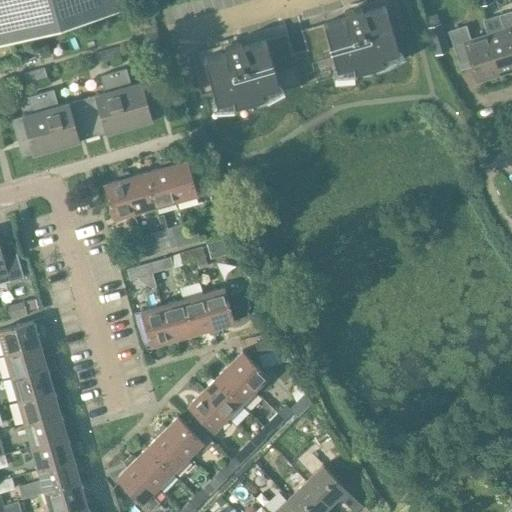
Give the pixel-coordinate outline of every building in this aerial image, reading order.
[(0,0),(0,43),(128,7),(126,0),(0,0)] [(323,23),(338,75),(400,58),(385,6),(363,12),(361,6),(344,11),(345,17),(323,23)] [(502,31),(485,37),(498,76),(511,71),(511,9),(497,14),(502,31)] [(485,37),(471,42),(466,24),(447,30),(460,71),(471,67),(476,83),(498,76),(485,37)] [(435,52),(447,48),(440,26),(428,30),(435,52)] [(280,92),(265,40),(243,46),(241,41),(224,46),(224,51),(203,57),(213,92),(217,109),(280,92)] [(117,45),(105,49),(108,61),(120,57),(117,45)] [(105,49),(95,52),(99,64),(108,61),(105,49)] [(43,66),(35,69),(38,80),(47,77),(43,66)] [(126,67),(111,71),(126,128),(152,121),(151,120),(162,117),(151,81),(140,84),(140,82),(131,85),(126,67)] [(35,69),(23,72),(26,84),(38,80),(35,69)] [(104,134),(126,128),(111,71),(99,75),(105,92),(94,95),(94,97),(81,100),(91,137),(104,133),(104,134)] [(79,140),(91,137),(81,100),(68,104),(67,103),(58,105),(53,88),(41,91),(57,148),(79,141),(79,140)] [(32,154),(57,148),(41,91),(26,95),(31,112),(20,116),(11,119),(21,156),(31,153),(32,154)] [(176,201),(198,195),(187,159),(172,164),(169,159),(165,160),(176,201)] [(156,207),(176,201),(165,160),(159,162),(159,167),(145,171),(156,207)] [(135,213),(156,207),(145,171),(130,176),(127,171),(123,172),(135,213)] [(113,219),(135,213),(123,172),(118,174),(118,179),(103,183),(113,219)] [(189,243),(200,240),(198,229),(185,232),(189,243)] [(173,236),(176,247),(189,243),(185,232),(173,236)] [(159,252),(156,241),(144,245),(147,255),(159,252)] [(22,276),(20,267),(12,242),(0,245),(0,283),(10,281),(22,276)] [(126,261),(147,255),(144,245),(123,251),(126,261)] [(202,245),(190,249),(193,259),(195,259),(196,265),(206,262),(202,245)] [(181,263),(193,259),(190,249),(178,252),(181,263)] [(160,258),(149,261),(152,271),(163,268),(160,258)] [(152,271),(149,261),(127,267),(131,277),(152,271)] [(224,288),(203,294),(214,334),(218,333),(218,327),(234,323),(233,319),(249,314),(246,307),(249,307),(246,294),(242,295),(241,289),(226,293),(224,288)] [(210,336),(214,334),(203,294),(182,300),(192,334),(206,331),(210,336)] [(182,300),(161,305),(173,346),(177,345),(178,338),(192,334),(182,300)] [(168,347),(173,346),(161,305),(140,312),(150,346),(164,342),(168,347)] [(0,329),(0,341),(4,355),(39,345),(32,320),(0,329)] [(281,349),(278,335),(253,342),(257,356),(281,349)] [(4,355),(11,379),(46,368),(39,345),(4,355)] [(243,351),(229,365),(254,390),(268,376),(243,351)] [(254,390),(229,365),(215,379),(240,404),(254,390)] [(11,379),(17,402),(53,391),(46,368),(11,379)] [(215,379),(202,393),(227,417),(240,404),(215,379)] [(17,402),(24,425),(60,414),(53,391),(17,402)] [(227,417),(202,393),(188,407),(213,432),(227,417)] [(276,412),(284,420),(292,411),(284,403),(276,412)] [(276,412),(262,426),(270,434),(284,420),(276,412)] [(31,448),(66,437),(60,414),(24,425),(31,448)] [(161,425),(159,427),(188,457),(198,447),(200,449),(205,449),(213,441),(190,418),(185,423),(178,416),(167,427),(161,425)] [(262,426),(249,440),(257,447),(270,434),(262,426)] [(172,472),(188,457),(159,427),(155,431),(158,436),(147,447),(172,472)] [(31,448),(38,471),(73,461),(66,437),(31,448)] [(257,447),(249,440),(241,448),(249,455),(257,447)] [(130,456),(128,458),(156,487),(172,472),(147,447),(136,458),(130,456)] [(140,503),(141,502),(150,511),(159,501),(151,493),(156,487),(128,458),(124,462),(127,467),(116,478),(140,503)] [(230,458),(209,479),(217,487),(228,475),(228,474),(237,465),(230,458)] [(80,484),(73,461),(38,471),(44,494),(80,484)] [(323,465),(306,481),(329,505),(338,497),(353,511),(354,511),(361,505),(323,465)] [(0,482),(0,492),(13,489),(10,479),(0,482)] [(217,487),(209,479),(194,495),(201,503),(217,487)] [(306,481),(290,496),(288,498),(300,511),(321,511),(329,505),(306,481)] [(44,494),(49,511),(69,511),(87,507),(80,484),(44,494)] [(194,495),(179,510),(180,511),(192,511),(201,503),(194,495)] [(300,511),(288,498),(272,511),(300,511)] [(3,506),(4,511),(19,511),(20,511),(17,502),(3,506)]
